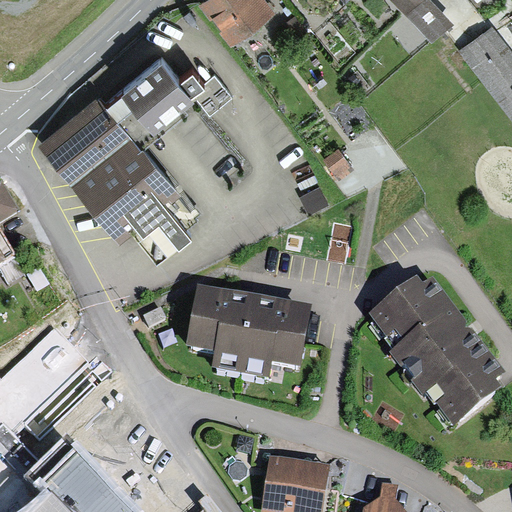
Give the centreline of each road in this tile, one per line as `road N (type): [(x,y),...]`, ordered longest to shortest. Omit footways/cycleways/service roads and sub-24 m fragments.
road 1 (residential): [(167,410),(0,125)]
road 2 (residential): [(167,410),(189,404),(335,441),(466,511)]
road 3 (tertiary): [(148,0),(0,125)]
road 4 (residential): [(231,511),(167,410)]
